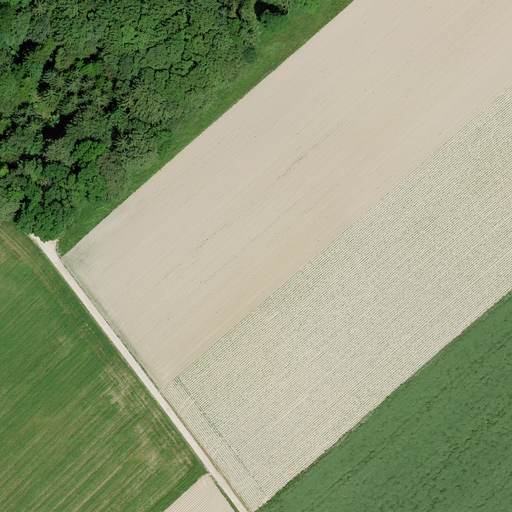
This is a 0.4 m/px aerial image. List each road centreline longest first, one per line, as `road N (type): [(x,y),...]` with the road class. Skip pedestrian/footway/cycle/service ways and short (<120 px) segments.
road 1 (track): [(245,511),(45,246)]
road 2 (track): [(148,0),(114,116),(45,246)]
road 3 (track): [(129,0),(0,19)]
